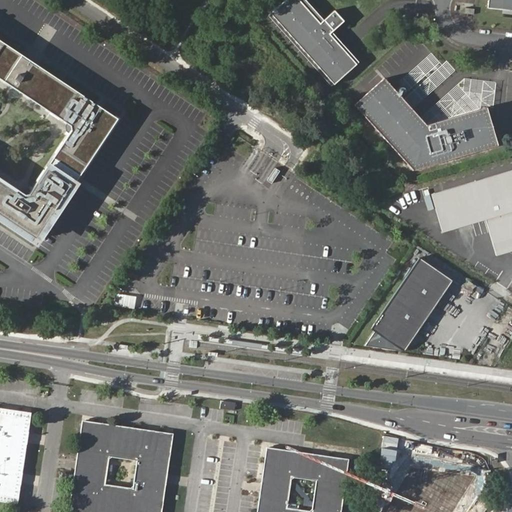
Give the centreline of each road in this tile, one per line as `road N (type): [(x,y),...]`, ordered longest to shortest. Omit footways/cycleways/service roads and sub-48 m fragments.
road 1 (primary): [(511,411),(65,357)]
road 2 (primary): [(65,357),(89,368),(397,421)]
